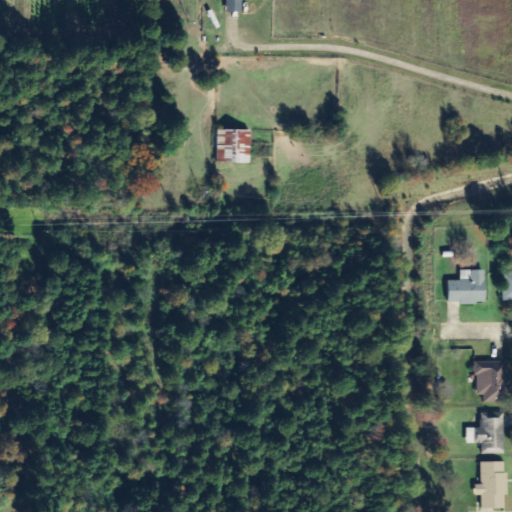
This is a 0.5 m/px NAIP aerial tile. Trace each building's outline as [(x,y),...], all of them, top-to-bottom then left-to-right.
[(253,1),(252,0),(226,0),(226,13),(242,13),(242,0),(253,1)] [(251,131),(217,130),(216,163),(250,164),(251,131)] [(485,271),(460,272),(460,281),(448,282),(448,305),(486,304),(485,271)] [(476,396),(484,395),(484,403),(507,403),(506,362),(475,363),(476,396)] [(503,455),(504,414),(482,414),(481,429),(468,429),(467,444),(481,444),(481,454),(503,455)] [(481,509),(506,509),(506,462),(481,463),(481,485),(475,485),(475,496),(481,496),(481,509)]
